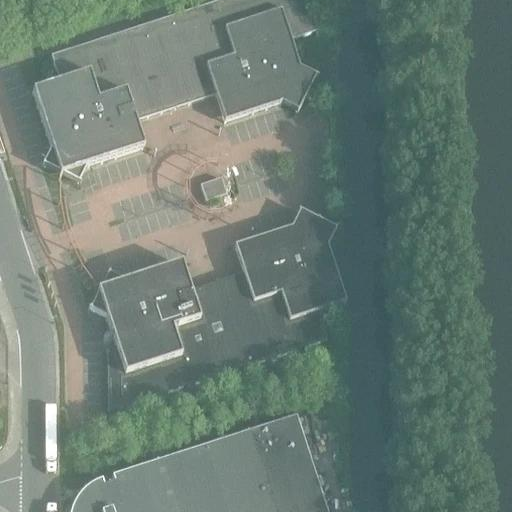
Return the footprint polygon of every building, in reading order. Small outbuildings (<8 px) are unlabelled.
[(233,0),(221,4),(249,91),(309,72),(307,67),(285,0),(233,0)] [(310,0),(285,0),(307,67),(330,60),(310,0)] [(221,4),(161,23),(190,111),(249,91),(221,4)] [(161,23),(102,43),(131,130),(190,111),(161,23)] [(102,43),(43,62),(72,149),(131,130),(102,43)] [(43,62),(0,75),(0,132),(12,169),(72,149),(43,62)] [(291,149),(266,157),(277,189),(301,181),(291,149)] [(266,157),(241,165),(252,197),(277,189),(266,157)] [(241,165),(222,171),(232,204),(252,197),(241,165)] [(222,171),(202,178),(212,210),(232,204),(222,171)] [(202,178),(182,184),(193,217),(212,210),(202,178)] [(301,181),(277,189),(290,229),(314,221),(301,181)] [(182,184),(162,191),(173,223),(193,217),(182,184)] [(277,189),(252,197),(265,237),(290,229),(277,189)] [(162,191),(143,197),(153,230),(173,223),(162,191)] [(143,197),(123,204),(134,236),(153,230),(143,197)] [(252,197),(232,204),(245,244),(265,237),(252,197)] [(123,204),(103,210),(114,242),(134,236),(123,204)] [(232,204),(212,210),(225,250),(245,244),(232,204)] [(103,210),(84,216),(94,249),(114,242),(103,210)] [(212,210),(193,217),(206,257),(225,250),(212,210)] [(84,216),(59,224),(69,257),(94,249),(84,216)] [(193,217),(173,223),(186,263),(206,257),(193,217)] [(173,223),(153,230),(166,270),(186,263),(173,223)] [(59,224),(34,233),(45,265),(69,257),(59,224)] [(153,230),(134,236),(147,276),(166,270),(153,230)] [(134,236),(114,242),(127,282),(147,276),(134,236)] [(114,242),(94,249),(107,289),(127,282),(114,242)] [(94,249),(69,257),(82,297),(107,289),(94,249)] [(69,257),(45,265),(58,305),(82,297),(69,257)] [(319,295),(296,303),(317,366),(340,358),(319,295)] [(295,299),(220,323),(244,395),(319,371),(317,366),(296,303),(295,299)] [(220,323),(146,347),(169,419),(244,395),(220,323)] [(146,347),(71,372),(71,452),(169,419),(146,347)] [(103,491),(101,484),(95,487),(89,490),(84,494),(79,499),(76,504),(72,510),(71,511),(324,511),(295,421),(111,481),(113,488),(103,491)]
